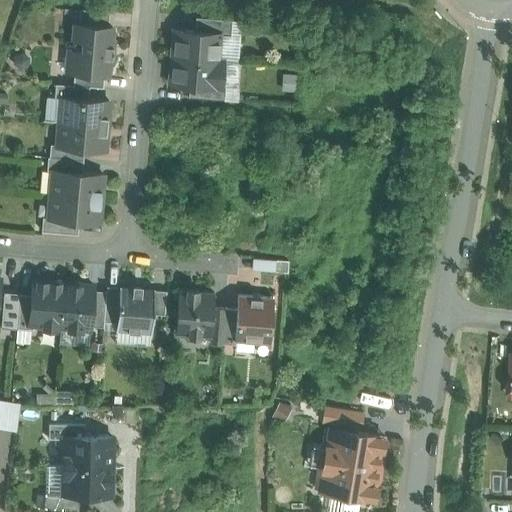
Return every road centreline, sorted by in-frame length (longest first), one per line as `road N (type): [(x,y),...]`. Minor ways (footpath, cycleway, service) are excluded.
road 1 (residential): [(492,7),(440,312)]
road 2 (residential): [(149,0),(127,256)]
road 3 (residential): [(440,312),(415,511)]
road 4 (residential): [(127,256),(0,245)]
